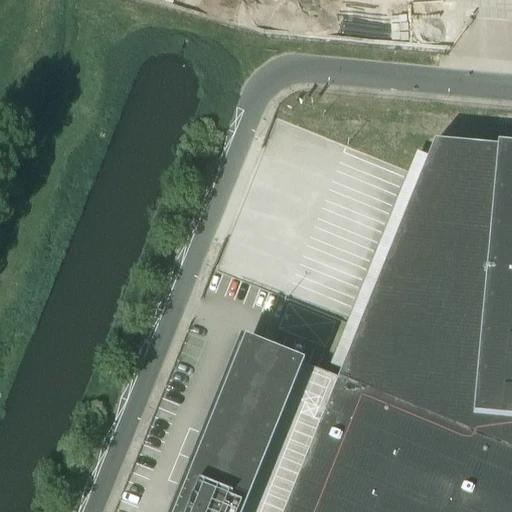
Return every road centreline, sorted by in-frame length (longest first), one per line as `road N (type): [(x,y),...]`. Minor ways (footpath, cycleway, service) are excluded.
road 1 (unclassified): [(511,95),(325,80),(287,85),(265,107),(93,511)]
road 2 (unknown): [(241,333),(160,511)]
